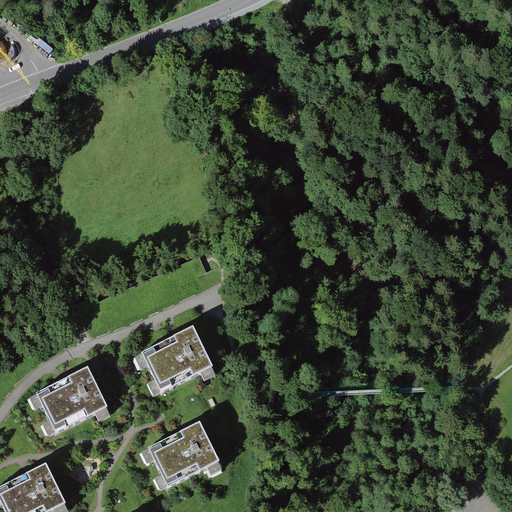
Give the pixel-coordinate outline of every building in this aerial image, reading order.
[(77,335),(80,343),(203,290),(198,277),(205,274),(199,260),(99,304),(97,300),(96,297),(65,311),(77,335)] [(209,367),(192,333),(142,358),(160,392),(209,367)] [(104,408),(88,373),(38,396),(54,430),(104,408)] [(218,459),(199,426),(151,453),(170,486),(218,459)] [(44,511),(63,502),(44,469),(0,493),(0,503),(5,511),(44,511)]
